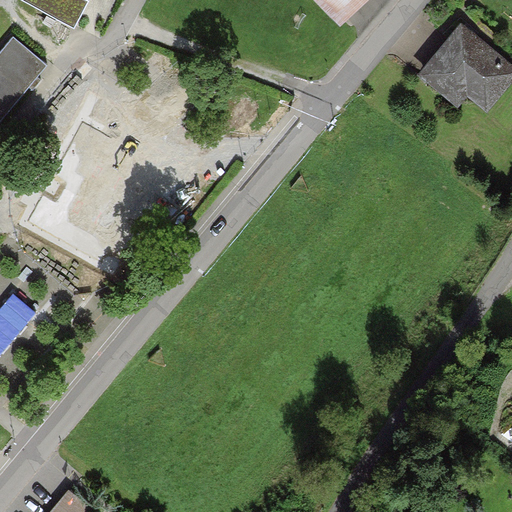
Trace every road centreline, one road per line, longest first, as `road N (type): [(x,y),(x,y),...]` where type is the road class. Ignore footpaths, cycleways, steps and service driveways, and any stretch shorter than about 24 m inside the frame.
road 1 (residential): [(409,0),(0,490)]
road 2 (track): [(337,511),(511,258)]
